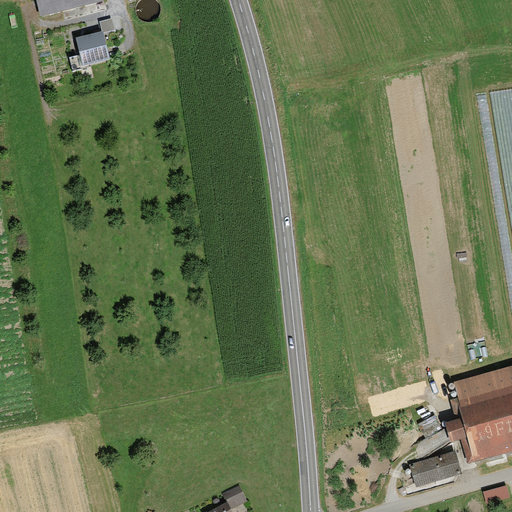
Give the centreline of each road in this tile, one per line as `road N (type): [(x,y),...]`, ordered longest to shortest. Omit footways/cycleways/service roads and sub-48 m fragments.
road 1 (primary): [(310,511),(273,144),(238,0)]
road 2 (residential): [(378,511),(511,475)]
